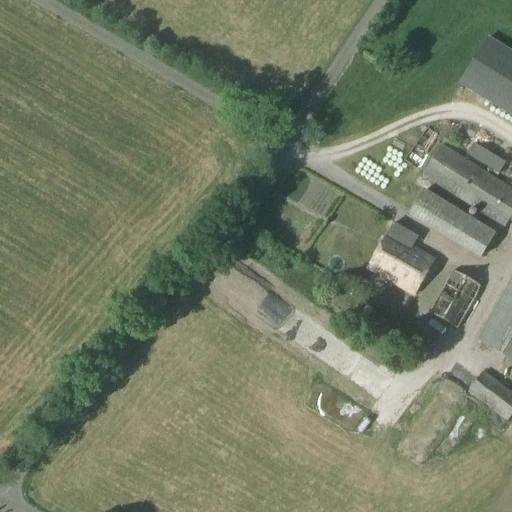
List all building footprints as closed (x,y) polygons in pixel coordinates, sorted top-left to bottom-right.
[(511,53),(489,39),(460,87),(511,119),(511,53)] [(427,129),(403,161),(423,174),(421,178),(505,230),(511,219),(511,190),(444,146),(446,141),(427,129)] [(476,144),(469,155),(497,173),(504,162),(476,144)] [(425,192),(410,216),(481,260),(496,235),(425,192)] [(393,229),(369,271),(415,297),(434,262),(400,243),(405,236),(393,229)] [(452,272),(429,315),(459,331),(483,288),(452,272)] [(511,282),(479,342),(511,360),(511,282)] [(364,400),(373,386),(345,367),(335,380),(364,400)] [(511,394),(483,374),(468,395),(508,424),(511,418),(511,394)] [(335,410),(346,401),(337,391),(327,400),(335,410)] [(387,391),(351,430),(368,445),(404,407),(387,391)]
